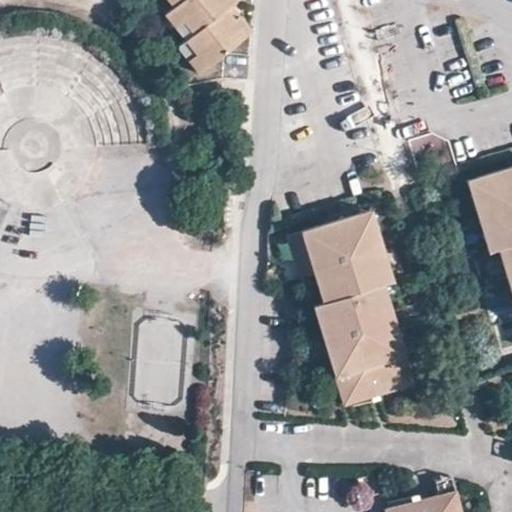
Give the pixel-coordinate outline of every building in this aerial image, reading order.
[(173,0),(171,2),(174,6),(178,12),(194,32),(195,32),(186,39),(186,40),(204,61),(197,68),(200,73),(249,32),(249,30),(239,17),(233,22),(223,10),(229,5),(234,0),(173,0)] [(230,5),(229,5),(223,10),(233,22),(239,17),(230,5)] [(171,19),(178,12),(174,6),(166,13),(171,19)] [(171,19),(186,39),(195,32),(194,32),(178,12),(171,19)] [(179,46),(197,68),(204,61),(186,40),(179,46)] [(420,171),(453,160),(444,133),(411,144),(420,171)] [(511,174),(461,191),(484,263),(493,260),(511,316),(511,174)] [(395,285),(372,213),(302,236),(286,241),(300,283),(315,278),(324,306),(314,309),(346,408),(417,386),(398,327),(395,317),(386,289),(395,285)] [(182,400),(184,322),(138,321),(136,399),(182,400)] [(434,482),(439,498),(445,496),(453,493),(449,478),(434,482)] [(458,511),(453,493),(445,496),(449,511),(458,511)] [(449,511),(445,496),(439,498),(420,503),(415,505),(411,506),(408,506),(403,508),(399,509),(395,510),(391,511),(388,511),(449,511)]
